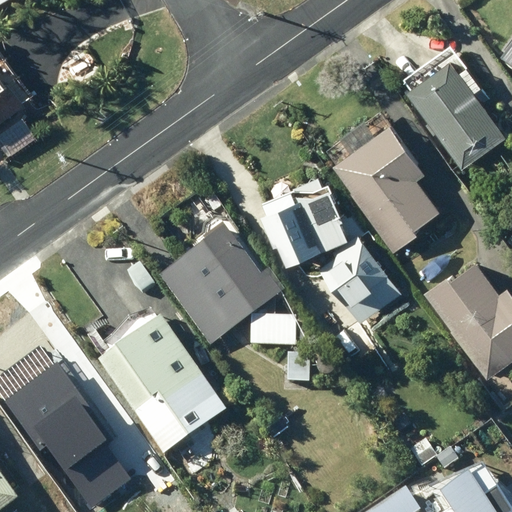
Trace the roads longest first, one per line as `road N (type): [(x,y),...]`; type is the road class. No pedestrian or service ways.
road 1 (residential): [(0,255),(245,80)]
road 2 (residential): [(245,80),(358,0)]
